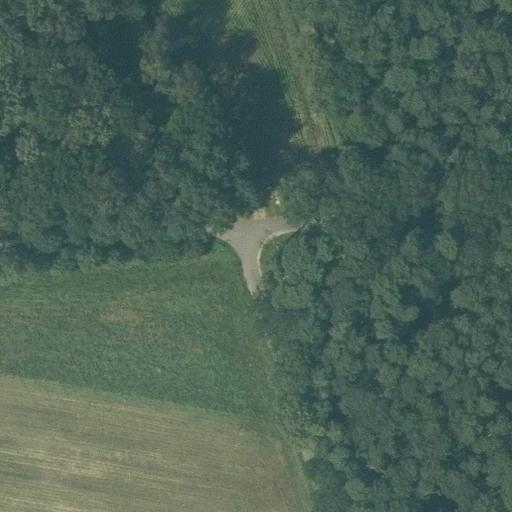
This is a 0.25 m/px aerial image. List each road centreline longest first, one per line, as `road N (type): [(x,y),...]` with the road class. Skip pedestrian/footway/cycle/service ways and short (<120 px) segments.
road 1 (unclassified): [(332,511),(244,229)]
road 2 (unclassified): [(511,213),(244,229)]
road 3 (unclassified): [(244,229),(0,238)]
